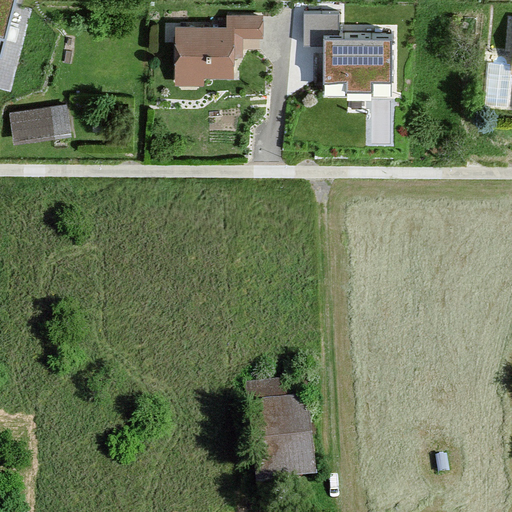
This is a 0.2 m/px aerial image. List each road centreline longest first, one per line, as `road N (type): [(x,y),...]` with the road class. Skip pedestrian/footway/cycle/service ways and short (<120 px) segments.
road 1 (residential): [(511,172),(0,169)]
road 2 (unknown): [(254,170),(267,15)]
